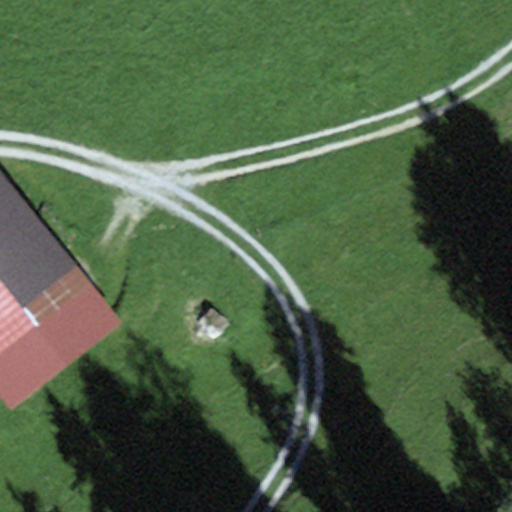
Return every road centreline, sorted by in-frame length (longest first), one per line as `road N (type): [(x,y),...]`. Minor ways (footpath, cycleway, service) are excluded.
road 1 (track): [(251,511),(307,411),(310,371),(290,296),(243,242),(149,178),(0,139)]
road 2 (track): [(511,52),(472,83),(398,114),(149,178)]
